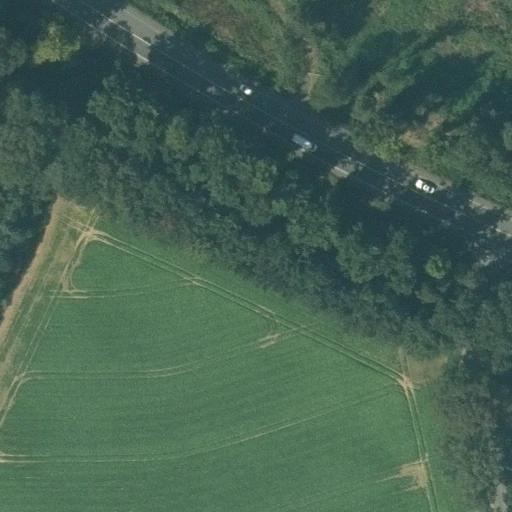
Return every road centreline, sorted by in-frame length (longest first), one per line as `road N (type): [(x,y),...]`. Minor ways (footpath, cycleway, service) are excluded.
road 1 (track): [(0,129),(343,283),(473,362)]
road 2 (secondary): [(80,0),(204,77),(479,221)]
road 3 (unclassified): [(479,221),(473,362),(502,511)]
